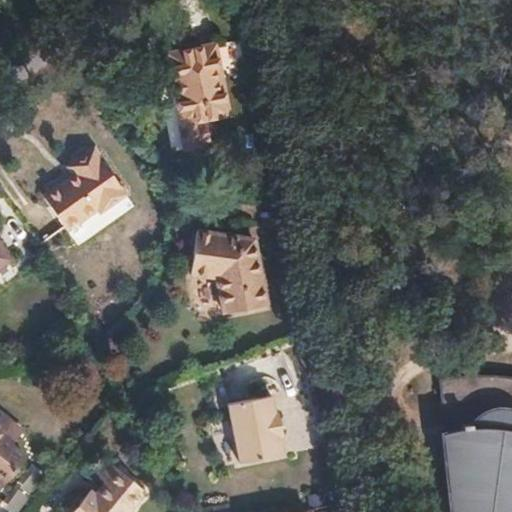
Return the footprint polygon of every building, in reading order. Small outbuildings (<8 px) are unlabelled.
[(214,45),(167,55),(181,126),(227,116),(214,45)] [(69,177),(43,195),(66,226),(97,204),(100,208),(123,191),(96,153),(74,169),(78,175),(71,180),(69,177)] [(196,228),(189,269),(216,273),(222,303),(243,298),(245,306),(265,302),(252,236),(196,228)] [(0,268),(13,259),(0,241),(0,268)] [(243,298),(222,303),(223,310),(245,306),(243,298)] [(448,431),(442,432),(444,454),(446,482),(448,511),(511,511),(511,377),(509,377),(492,376),(476,376),(460,378),(443,381),(448,431)] [(233,403),(244,462),(286,454),(282,437),(285,437),(280,412),(278,412),(274,395),(233,403)] [(0,412),(0,431),(16,445),(21,438),(34,449),(39,444),(0,412)] [(0,489),(1,491),(34,449),(21,438),(16,445),(0,431),(0,489)] [(90,492),(73,511),(129,511),(147,491),(113,464),(102,478),(107,483),(96,497),(90,492)] [(10,511),(18,511),(37,482),(25,475),(5,508),(10,511)]
